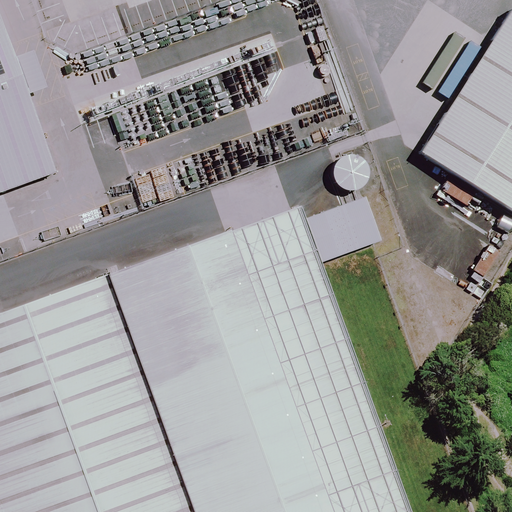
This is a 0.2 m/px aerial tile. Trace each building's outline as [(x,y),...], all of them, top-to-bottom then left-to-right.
[(495,223),(511,198),(511,31),(498,22),(404,161),(495,223)] [(0,190),(31,179),(0,91),(0,190)] [(362,159),(356,156),(353,155),(349,155),(346,156),(343,157),(340,159),(337,161),(335,163),(333,166),(331,170),(331,173),(331,176),(331,180),(332,183),(334,186),(336,189),(339,191),(342,193),(345,194),(348,195),(352,195),(355,195),(359,194),(362,192),(364,190),(367,187),(368,184),(370,181),(370,178),(371,174),(370,171),(369,167),(367,164),(365,162),(363,159),(362,159)] [(363,197),(305,218),(320,261),(378,240),(363,197)] [(406,511),(295,206),(0,312),(0,511),(406,511)]
